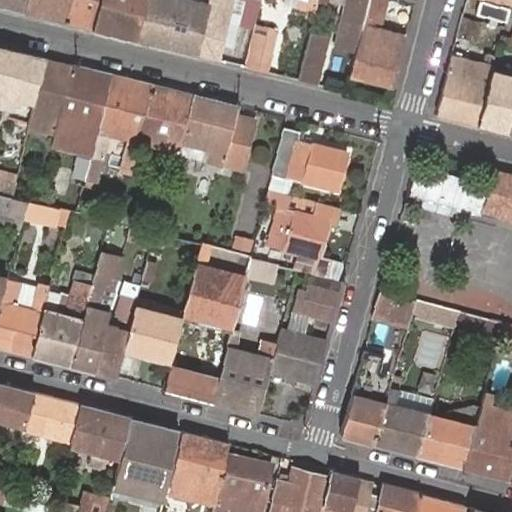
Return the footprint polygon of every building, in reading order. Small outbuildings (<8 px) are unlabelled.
[(0,0),(0,6),(24,12),(26,0),(0,0)] [(26,0),(24,12),(66,22),(70,0),(26,0)] [(70,0),(66,22),(92,29),(99,0),(70,0)] [(99,0),(92,29),(136,39),(145,0),(99,0)] [(145,0),(136,39),(195,54),(206,4),(189,0),(145,0)] [(207,0),(206,4),(195,54),(218,60),(222,44),(228,20),(232,0),(207,0)] [(243,0),(238,22),(253,25),(259,0),(243,0)] [(346,0),(335,46),(355,51),(362,23),(367,0),(346,0)] [(355,51),(348,76),(391,87),(405,35),(378,28),(373,27),(374,22),(379,23),(384,0),(367,0),(362,23),(355,51)] [(276,24),(256,19),(244,67),(264,72),(276,24)] [(237,22),(228,20),(222,44),(230,46),(237,22)] [(304,49),(297,79),(315,84),(323,53),(318,53),(322,36),(308,32),(304,49)] [(0,107),(10,110),(11,104),(17,106),(19,101),(31,104),(35,88),(43,58),(7,49),(4,48),(0,46),(0,107)] [(487,52),(484,63),(491,65),(494,55),(487,52)] [(450,55),(435,114),(476,125),(489,71),(491,65),(484,63),(450,55)] [(35,88),(31,104),(26,125),(55,133),(59,118),(65,96),(72,64),(43,58),(35,88)] [(96,134),(112,74),(72,64),(65,96),(59,118),(55,133),(52,147),(67,151),(73,128),(88,132),(83,153),(85,153),(91,155),(96,134)] [(511,77),(489,71),(476,125),(505,132),(507,123),(511,124),(511,77)] [(137,143),(152,85),(112,74),(96,134),(91,155),(85,179),(83,187),(90,189),(92,181),(96,182),(107,136),(127,141),(120,172),(129,174),(137,143)] [(177,152),(192,95),(152,85),(137,143),(177,152)] [(234,116),(236,106),(192,95),(177,152),(177,154),(184,155),(186,144),(205,149),(202,160),(221,165),(221,163),(234,116)] [(254,120),(234,116),(221,163),(241,169),(254,120)] [(298,131),(282,127),(271,175),(286,179),(286,177),(336,190),(345,152),(296,139),(298,131)] [(186,144),(184,155),(202,160),(205,149),(186,144)] [(85,179),(91,155),(85,153),(79,177),(85,179)] [(451,202),(477,209),(484,184),(429,169),(419,206),(448,214),(451,202)] [(511,174),(495,170),(490,185),(482,210),(511,219),(511,174)] [(0,194),(9,197),(12,183),(0,180),(0,194)] [(285,208),(289,195),(267,189),(263,205),(277,208),(267,245),(318,259),(328,220),(285,208)] [(19,228),(26,202),(9,197),(0,194),(0,212),(13,216),(11,225),(19,228)] [(158,225),(160,219),(152,217),(148,230),(151,231),(156,232),(158,225)] [(142,228),(129,225),(126,237),(139,240),(140,236),(142,228)] [(165,226),(158,225),(156,232),(158,233),(164,234),(165,226)] [(151,231),(148,230),(142,228),(140,236),(149,238),(151,231)] [(158,233),(156,232),(151,231),(149,238),(156,240),(158,233)] [(201,242),(200,244),(195,263),(205,266),(211,245),(201,242)] [(270,265),(275,265),(278,254),(260,250),(259,251),(253,250),(251,260),(270,265)] [(85,303),(69,365),(92,371),(104,325),(108,311),(121,256),(99,251),(96,259),(95,264),(94,270),(90,284),(85,303)] [(144,259),(139,278),(159,283),(165,265),(144,259)] [(251,260),(249,259),(245,276),(244,277),(266,283),(270,265),(251,260)] [(205,266),(195,263),(180,317),(230,331),(244,277),(245,276),(205,266)] [(497,314),(504,283),(455,272),(448,303),(497,314)] [(309,278),(308,283),(332,290),(335,279),(310,274),(309,278)] [(299,276),(284,329),(303,335),(308,316),(300,313),(308,283),(309,278),(299,276)] [(6,279),(0,300),(0,347),(31,355),(43,309),(49,286),(38,282),(31,310),(12,306),(19,282),(6,279)] [(43,309),(31,355),(69,365),(85,303),(90,284),(82,281),(71,279),(63,314),(43,309)] [(300,313),(330,321),(338,291),(332,290),(308,283),(300,313)] [(415,299),(380,291),(374,310),(409,319),(411,314),(412,311),(415,302),(415,299)] [(104,325),(92,371),(115,376),(122,348),(132,307),(134,299),(124,296),(115,328),(104,325)] [(412,311),(411,314),(453,325),(457,311),(415,299),(415,302),(412,311)] [(132,307),(122,348),(169,360),(169,359),(180,319),(132,307)] [(409,319),(374,310),(372,318),(407,327),(409,319)] [(498,342),(504,323),(459,311),(454,331),(498,342)] [(440,371),(451,330),(434,326),(426,355),(432,356),(429,368),(440,371)] [(275,344),(268,370),(314,383),(325,341),(303,335),(284,329),(279,328),(275,344)] [(226,347),(212,401),(257,413),(268,370),(275,344),(261,341),(257,355),(226,347)] [(363,350),(355,379),(375,384),(382,355),(363,350)] [(169,360),(162,389),(176,392),(184,362),(169,359),(169,360)] [(340,433),(340,434),(370,443),(383,401),(387,388),(375,384),(355,379),(351,393),(340,433)] [(0,423),(22,429),(32,392),(0,383),(0,423)] [(383,401),(370,443),(415,454),(427,413),(393,404),(397,390),(388,387),(387,388),(383,401)] [(397,390),(393,404),(427,413),(432,399),(397,390)] [(427,413),(415,454),(460,466),(474,423),(479,406),(480,403),(483,392),(476,390),(471,409),(466,423),(456,420),(458,412),(447,409),(444,417),(427,413)] [(70,442),(80,404),(32,392),(22,429),(22,430),(70,442)] [(432,399),(427,413),(444,417),(447,409),(458,412),(456,420),(466,423),(471,409),(432,399)] [(474,423),(460,466),(509,479),(511,468),(511,411),(480,403),(479,406),(474,423)] [(117,461),(128,417),(80,404),(70,442),(69,448),(117,461)] [(177,430),(128,417),(117,461),(116,468),(112,484),(111,486),(129,490),(130,486),(163,494),(167,479),(170,460),(177,430)] [(22,430),(22,429),(0,423),(0,435),(19,441),(22,430)] [(225,453),(226,443),(183,431),(169,495),(215,504),(225,453)] [(259,511),(270,463),(225,453),(215,504),(214,506),(242,511),(259,511)] [(288,480),(277,478),(268,511),(286,511),(287,508),(303,511),(317,511),(325,476),(291,467),(288,480)] [(365,511),(373,481),(358,477),(329,470),(321,505),(349,511),(365,511)] [(415,511),(420,494),(382,484),(375,511),(415,511)] [(5,494),(2,505),(26,511),(32,511),(35,499),(5,492),(5,494)] [(88,494),(83,511),(103,511),(107,498),(88,494)] [(461,511),(463,506),(420,494),(415,511),(461,511)] [(35,499),(32,511),(51,511),(54,504),(35,499)]
